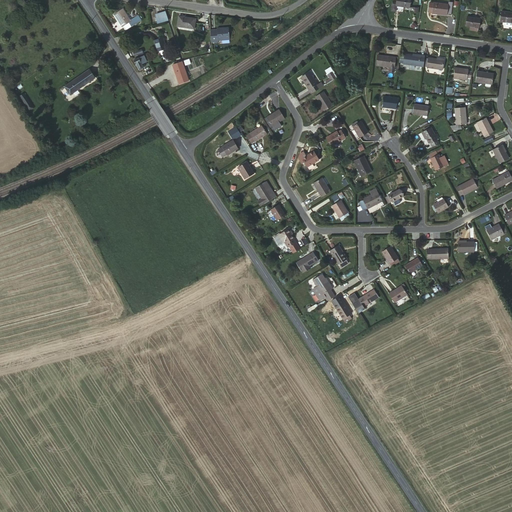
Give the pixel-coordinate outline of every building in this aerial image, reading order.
[(395,0),(394,0),(393,9),(408,11),(409,2),(395,0)] [(454,4),(451,4),(433,1),(430,0),(428,11),(432,12),(450,15),(453,16),(454,4)] [(125,30),(142,20),(139,14),(131,19),(124,7),(113,14),(120,27),(123,25),(125,30)] [(155,15),(157,24),(168,21),(165,12),(155,15)] [(500,22),(505,23),(505,28),(511,29),(511,14),(502,12),(500,22)] [(195,29),(196,19),(179,17),(178,27),(195,29)] [(481,20),(467,17),(466,25),(470,26),(470,30),(478,32),(481,20)] [(212,30),(214,42),(230,39),(228,28),(212,30)] [(154,41),(157,53),(161,52),(162,57),(163,57),(167,56),(168,54),(167,51),(164,38),(154,41)] [(424,57),(421,57),(405,54),(403,63),(422,67),(424,57)] [(393,68),(395,59),(390,59),(386,58),(385,56),(378,55),(377,65),(393,68)] [(142,57),(135,62),(140,71),(145,67),(142,63),(145,61),(142,57)] [(438,59),(429,57),(428,68),(443,71),(445,60),(438,59)] [(179,85),(189,82),(182,62),(173,65),(179,85)] [(471,81),(472,73),(469,72),(469,70),(455,67),(453,79),(467,82),(468,80),(471,81)] [(71,95),(97,78),(91,69),(65,86),(71,95)] [(493,73),(477,72),(476,82),(491,84),(493,73)] [(300,81),(310,98),(314,96),(322,91),(320,87),(317,89),(309,76),(300,81)] [(331,85),(335,83),(331,76),(327,79),(331,85)] [(27,105),(31,102),(26,94),(21,97),(27,105)] [(317,99),(319,105),(325,115),(333,110),(324,96),(317,99)] [(392,110),(397,110),(398,99),(384,97),(383,108),(392,110)] [(35,109),(31,102),(27,105),(31,111),(35,109)] [(413,116),(428,117),(429,107),(415,105),(413,116)] [(467,125),(466,108),(456,109),(457,125),(467,125)] [(279,110),(266,118),(272,127),(274,131),(281,127),(279,123),(285,120),(279,110)] [(494,132),(487,118),(478,123),(484,137),(494,132)] [(368,132),(361,121),(353,126),(359,137),(368,132)] [(252,144),(267,134),(263,126),(247,135),(252,144)] [(435,136),(431,129),(422,134),(424,140),(425,139),(427,144),(429,143),(431,148),(437,145),(436,140),(439,138),(437,135),(435,136)] [(347,139),(342,131),(339,133),(338,132),(328,138),(333,147),(347,139)] [(227,155),(238,149),(233,141),(222,146),(217,149),(222,156),(226,154),(227,155)] [(503,146),(493,150),(500,164),(510,160),(503,146)] [(316,152),(315,153),(310,155),(311,156),(308,158),(306,156),(303,159),(307,168),(320,161),(316,152)] [(431,158),(437,170),(449,165),(445,156),(441,158),(439,155),(431,158)] [(371,172),(363,157),(353,162),(361,177),(371,172)] [(245,180),(255,174),(247,161),(238,167),(245,180)] [(493,181),(497,188),(504,184),(503,182),(507,180),(504,174),(493,181)] [(322,198),(331,192),(322,178),(314,184),(322,198)] [(464,195),(465,197),(472,193),(472,191),(478,188),(474,181),(457,188),(461,197),(464,195)] [(256,188),(262,199),(258,202),(260,207),(265,205),(273,199),(276,198),(273,194),(267,182),(265,183),(256,188)] [(367,209),(369,210),(384,202),(377,189),(370,192),(372,195),(363,200),(363,201),(360,203),(364,211),(367,209)] [(400,191),(389,196),(392,202),(393,203),(403,197),(400,191)] [(335,193),(329,197),(332,202),(338,198),(335,193)] [(438,214),(448,209),(444,200),(434,206),(438,214)] [(333,207),(340,218),(348,213),(341,201),(333,207)] [(285,216),(279,205),(271,210),(278,221),(285,216)] [(497,227),(496,226),(487,230),(493,240),(506,233),(501,225),(497,227)] [(297,242),(290,228),(281,234),(289,247),(297,242)] [(474,242),(469,242),(459,242),(459,253),(474,252),(474,242)] [(398,259),(392,247),(383,252),(389,264),(398,259)] [(449,250),(428,249),(428,259),(449,260),(449,250)] [(335,251),(327,256),(335,271),(345,265),(339,255),(338,255),(335,251)] [(309,268),(320,262),(314,252),(296,263),(303,274),(310,270),(309,268)] [(418,259),(407,267),(412,274),(423,265),(418,259)] [(345,265),(335,271),(338,274),(347,269),(345,265)] [(312,280),(316,287),(312,289),(318,301),(324,297),(326,300),(334,297),(332,291),(323,274),(312,280)] [(409,297),(403,288),(391,295),(396,304),(409,297)] [(379,299),(375,292),(359,301),(353,304),(358,314),(365,310),(364,308),(379,299)] [(349,297),(353,304),(359,301),(355,294),(349,297)] [(352,316),(340,297),(333,301),(345,321),(346,320),(347,324),(353,321),(351,318),(352,316)]
